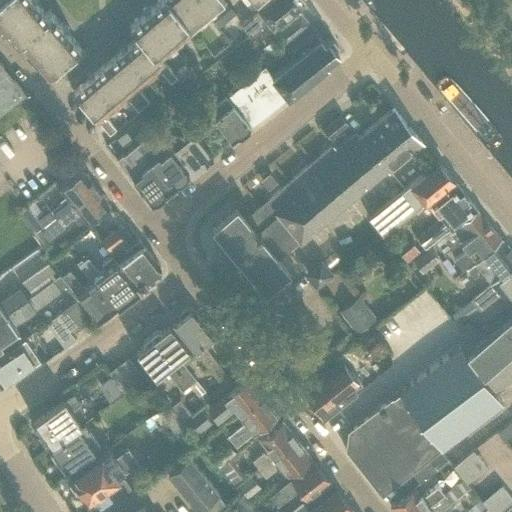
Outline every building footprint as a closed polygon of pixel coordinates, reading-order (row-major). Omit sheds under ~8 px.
[(0,0),(0,18),(17,39),(20,37),(24,41),(54,15),(50,10),(46,13),(34,0),(0,0)] [(156,0),(129,23),(140,34),(157,53),(158,53),(190,25),(168,0),(156,0)] [(168,0),(190,25),(219,0),(168,0)] [(273,27),(305,3),(302,0),(267,0),(258,8),(259,9),(241,24),(251,36),(261,27),(260,26),(268,20),(273,27)] [(300,13),(276,33),(286,44),(310,24),(300,13)] [(48,69),(44,72),(51,80),(85,52),(54,15),(24,41),(48,69)] [(286,44),(293,53),(318,34),(310,24),(286,44)] [(107,62),(143,105),(150,99),(140,87),(160,70),(170,81),(177,75),(158,53),(157,53),(140,34),(107,62)] [(328,40),(327,39),(324,41),(321,37),(288,63),(285,59),(282,62),(284,65),(273,74),(264,63),(228,92),(252,124),(288,96),(328,65),(326,63),(339,53),(336,49),(338,45),(333,39),(328,40)] [(272,40),(262,49),(269,56),(278,48),(272,40)] [(107,62),(73,91),(109,133),(117,126),(108,115),(127,98),(137,109),(143,105),(107,62)] [(511,147),(461,86),(443,102),(507,179),(511,174),(511,147)] [(248,125),(249,124),(226,93),(207,108),(231,138),(237,133),(240,133),(248,127),(248,125)] [(393,107),(354,138),(358,143),(363,139),(386,165),(386,166),(389,170),(422,142),(393,107)] [(192,170),(195,168),(197,168),(204,163),(204,161),(212,154),(181,114),(172,122),(184,137),(174,145),(192,170)] [(332,136),(348,123),(340,114),(325,127),(332,136)] [(186,177),(186,175),(188,173),(169,149),(160,157),(158,154),(160,153),(145,135),(137,142),(147,155),(145,156),(171,187),(178,181),(180,182),(186,177)] [(222,239),(266,291),(285,275),(291,270),(278,255),(293,243),(301,236),(301,237),(302,238),(319,223),(386,166),(386,165),(363,139),(358,143),(354,138),(351,135),(338,147),(334,142),(268,199),(269,200),(246,219),(236,207),(212,227),(222,239)] [(137,142),(117,159),(151,202),(155,199),(158,200),(164,195),(163,193),(171,187),(145,156),(147,155),(137,142)] [(452,178),(438,161),(370,216),(383,233),(452,178)] [(86,171),(83,171),(81,169),(59,187),(65,194),(64,199),(52,209),(58,216),(94,185),(90,180),(91,177),(86,171)] [(262,179),(268,186),(275,180),(269,173),(262,179)] [(454,180),(430,201),(446,220),(441,224),(438,220),(417,237),(425,246),(434,239),(435,240),(436,240),(476,207),(454,180)] [(100,192),(94,185),(58,216),(64,223),(77,212),(78,214),(80,213),(86,221),(109,204),(106,200),(107,197),(102,191),(100,192)] [(48,207),(33,218),(41,228),(56,217),(48,207)] [(468,249),(463,252),(456,259),(462,267),(501,238),(476,207),(436,240),(445,251),(460,239),(468,249)] [(26,208),(18,213),(33,233),(34,234),(41,228),(33,218),(26,208)] [(140,289),(148,283),(147,281),(160,272),(161,264),(140,237),(127,248),(123,242),(126,239),(116,227),(102,238),(113,252),(140,289)] [(41,228),(34,234),(42,245),(49,239),(41,228)] [(480,268),(492,282),(505,271),(504,270),(511,264),(511,250),(504,241),(468,268),(475,278),(480,274),(477,270),(480,268)] [(437,257),(428,246),(414,257),(423,269),(437,257)] [(13,267),(32,293),(57,275),(54,271),(56,269),(41,247),(13,267)] [(117,306),(140,289),(113,252),(102,262),(104,265),(98,270),(87,256),(83,259),(82,256),(77,260),(90,277),(94,274),(117,306)] [(331,271),(322,259),(306,272),(316,284),(331,271)] [(511,264),(504,270),(505,271),(492,282),(473,297),(480,307),(489,299),(491,301),(500,292),(511,306),(511,264)] [(69,283),(96,319),(103,313),(107,314),(111,311),(110,308),(113,305),(93,279),(84,286),(70,268),(62,274),(69,283)] [(26,297),(0,315),(0,345),(19,332),(14,324),(69,283),(62,274),(61,275),(60,274),(57,276),(57,275),(32,293),(33,294),(27,298),(26,297)] [(0,315),(26,297),(21,289),(0,302),(0,315)] [(359,296),(339,311),(356,334),(376,319),(359,296)] [(67,307),(81,327),(91,319),(77,300),(67,307)] [(203,342),(214,333),(192,306),(187,304),(179,310),(180,316),(172,322),(220,379),(228,373),(203,342)] [(463,305),(453,313),(459,321),(469,313),(463,305)] [(57,314),(72,334),(81,327),(67,307),(57,314)] [(348,430),(345,448),(381,494),(440,446),(502,399),(494,388),(511,375),(511,315),(475,345),(471,345),(464,351),(450,352),(348,430)] [(190,350),(169,325),(163,329),(157,328),(150,333),(190,385),(203,402),(210,397),(180,359),(190,350)] [(183,391),(190,385),(150,333),(144,338),(143,345),(136,351),(157,376),(165,369),(183,391)] [(6,381),(39,358),(24,336),(0,352),(0,372),(1,372),(6,381)] [(119,364),(132,381),(142,374),(128,357),(119,364)] [(321,411),(343,393),(346,396),(362,383),(342,360),(330,371),(304,391),(307,395),(306,397),(310,402),(313,402),(321,411)] [(109,371),(122,389),(132,381),(119,364),(109,371)] [(233,403),(240,413),(262,395),(248,376),(209,408),(216,417),(233,403)] [(34,421),(40,431),(38,435),(44,444),(49,444),(50,446),(78,425),(82,422),(72,408),(80,401),(74,392),(34,421)] [(246,420),(228,434),(237,444),(254,430),(255,431),(277,413),(262,395),(240,413),(246,420)] [(181,399),(172,405),(176,410),(183,418),(190,412),(181,399)] [(170,402),(159,409),(165,417),(176,410),(172,405),(170,402)] [(253,458),(260,467),(296,438),(282,419),(260,437),(271,452),(267,455),(263,451),(253,458)] [(511,419),(497,432),(504,440),(511,433),(511,419)] [(55,460),(59,459),(65,468),(94,446),(78,425),(50,446),(51,448),(50,451),(55,460)] [(278,461),(289,474),(311,457),(296,438),(260,467),(267,475),(276,468),(274,465),(278,461)] [(225,439),(209,451),(220,465),(236,452),(225,439)] [(80,495),(84,496),(86,498),(118,475),(138,460),(128,447),(115,456),(108,446),(69,475),(75,484),(74,487),(80,495)] [(473,449),(453,465),(467,481),(486,465),(473,449)] [(168,471),(197,507),(201,511),(211,511),(226,500),(189,454),(168,471)] [(421,481),(436,468),(428,458),(412,470),(421,481)] [(329,479),(314,460),(280,487),(288,497),(299,488),(307,497),(329,479)] [(124,478),(109,489),(115,497),(130,487),(124,478)] [(419,511),(434,511),(433,511),(438,507),(441,510),(457,496),(458,498),(469,490),(461,479),(450,488),(450,489),(445,493),(444,492),(419,511)] [(427,493),(429,496),(425,499),(414,486),(390,505),(395,511),(419,511),(444,492),(438,484),(427,493)] [(482,500),(491,511),(498,511),(511,501),(511,497),(502,485),(482,500)] [(337,489),(309,511),(307,511),(347,511),(352,508),(337,489)] [(242,494),(232,502),(240,511),(251,511),(255,509),(242,494)] [(288,511),(307,511),(309,511),(302,502),(288,511)]
